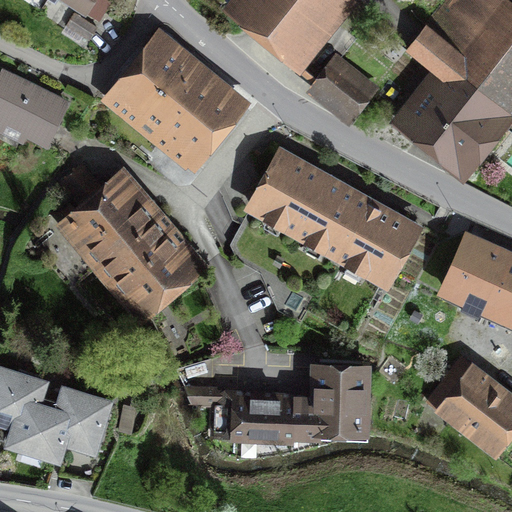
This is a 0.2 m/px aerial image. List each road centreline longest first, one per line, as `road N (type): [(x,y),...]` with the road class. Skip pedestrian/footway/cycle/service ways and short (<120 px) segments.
road 1 (residential): [(167,1),(283,103),(511,221)]
road 2 (residential): [(0,43),(93,80),(114,69),(167,1)]
